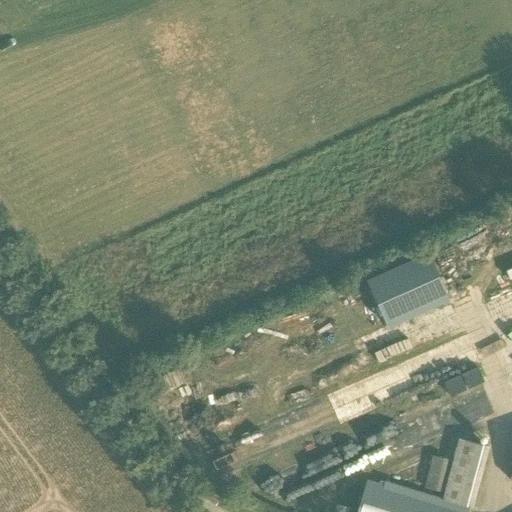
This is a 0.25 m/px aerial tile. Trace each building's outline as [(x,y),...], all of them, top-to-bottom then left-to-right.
[(396,327),(461,302),(442,253),(377,278),(396,327)] [(511,290),(487,299),(511,370),(511,290)] [(455,398),(488,382),(481,366),(447,381),(455,398)] [(459,439),(444,493),(442,500),(472,509),(490,447),(459,439)] [(357,511),(468,511),(464,511),(465,508),(383,482),(382,485),(367,481),(357,511)]
